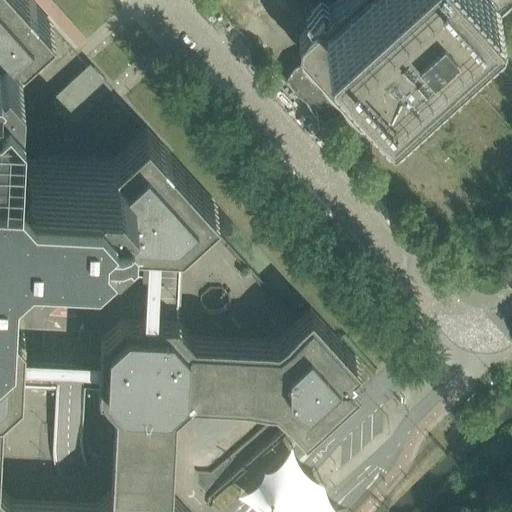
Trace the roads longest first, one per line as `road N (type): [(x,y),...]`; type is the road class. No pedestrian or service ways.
road 1 (unclassified): [(478,338),(164,0)]
road 2 (unknown): [(213,511),(80,439),(63,361),(0,357)]
